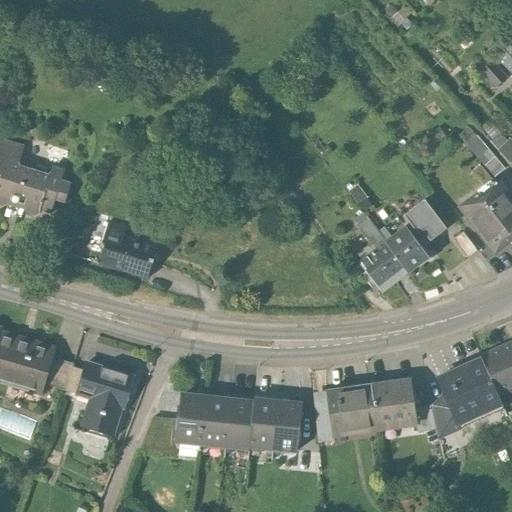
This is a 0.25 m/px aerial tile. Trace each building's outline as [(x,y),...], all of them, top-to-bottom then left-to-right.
[(493,53),(511,70),(511,34),(493,53)] [(47,175),(17,166),(23,147),(0,139),(0,209),(36,221),(40,210),(50,213),(54,198),(63,201),(69,182),(62,180),(64,170),(50,166),(47,175)] [(511,185),(502,175),(495,182),(498,185),(511,202),(511,185)] [(511,202),(498,185),(482,197),(479,193),(460,208),(493,252),(511,238),(511,202)] [(410,234),(405,227),(385,241),(385,242),(407,272),(417,265),(419,267),(431,258),(422,247),(420,248),(417,243),(426,236),(430,241),(446,229),(424,200),(403,216),(414,231),(410,234)] [(477,251),(463,232),(453,239),(468,258),(477,251)] [(156,246),(122,236),(119,245),(106,241),(99,261),(135,272),(134,274),(147,278),(154,258),(152,257),(156,246)] [(385,241),(381,236),(373,242),(378,248),(359,262),(366,272),(361,275),(367,283),(372,279),(380,291),(407,272),(385,242),(385,241)] [(53,349),(0,333),(0,382),(40,394),(43,384),(51,357),(53,349)] [(511,345),(481,359),(496,394),(511,387),(511,345)] [(72,363),(51,357),(43,384),(64,390),(71,368),(72,363)] [(481,359),(437,379),(447,402),(456,423),(500,403),(496,394),(481,359)] [(132,377),(86,363),(83,372),(76,393),(91,398),(81,431),(109,439),(119,407),(123,408),(132,377)] [(83,372),(71,368),(64,390),(76,393),(83,372)] [(410,384),(369,390),(375,434),(416,428),(414,410),(410,384)] [(369,390),(327,395),(330,415),(333,439),(375,434),(369,390)] [(206,397),(182,395),(181,408),(178,408),(176,421),(175,428),(178,428),(177,442),(201,444),(206,397)] [(230,400),(206,397),(201,444),(225,447),(230,400)] [(278,402),(254,399),(253,402),(248,447),(273,449),(278,402)] [(253,402),(230,400),(225,447),(248,449),(248,447),(253,402)] [(301,404),(278,402),(273,449),(297,452),(301,404)] [(456,423),(447,402),(432,409),(436,432),(456,423)] [(432,407),(414,410),(416,428),(418,437),(436,434),(436,432),(432,409),(432,407)] [(330,415),(315,417),(318,443),(333,442),(333,439),(330,415)] [(176,421),(152,418),(139,452),(175,456),(177,442),(178,428),(175,428),(176,421)]
